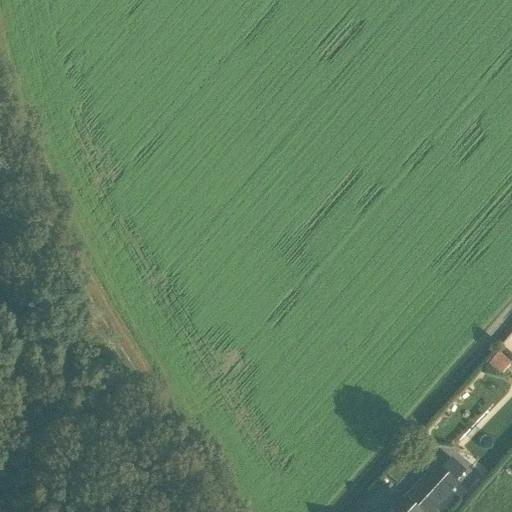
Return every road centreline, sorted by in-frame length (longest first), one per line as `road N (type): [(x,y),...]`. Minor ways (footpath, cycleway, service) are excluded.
road 1 (track): [(229,511),(71,283),(37,210),(0,90)]
road 2 (track): [(334,511),(511,312)]
road 3 (track): [(28,511),(28,452),(0,268)]
